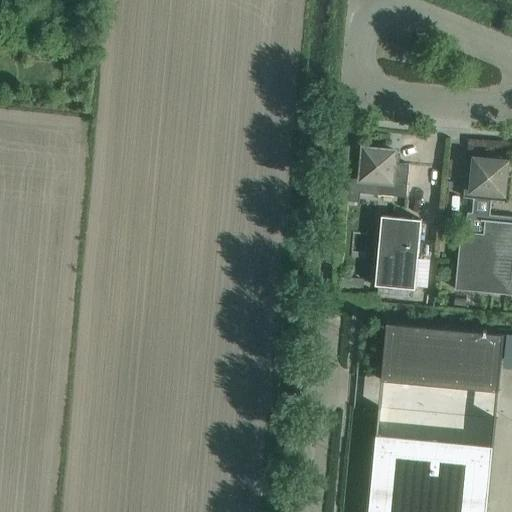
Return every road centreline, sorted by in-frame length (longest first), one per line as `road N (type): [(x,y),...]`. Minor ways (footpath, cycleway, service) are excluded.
road 1 (unclassified): [(511,96),(486,108),(393,101),(367,84),(368,22),(378,9),(403,10)]
road 2 (unclassified): [(312,511),(330,320)]
